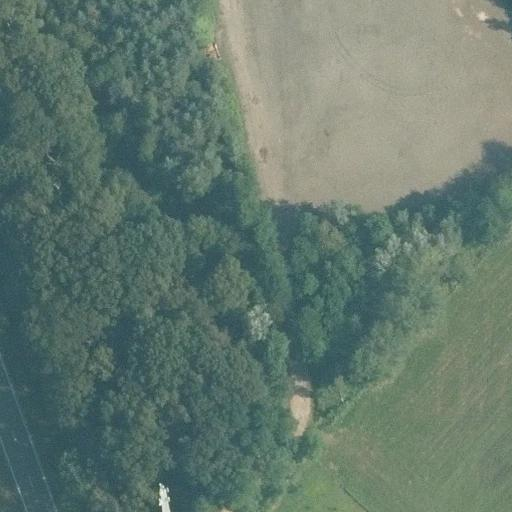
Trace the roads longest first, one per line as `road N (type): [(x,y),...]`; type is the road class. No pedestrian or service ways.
road 1 (track): [(222,511),(296,421),(305,386),(283,239),(228,0)]
road 2 (trunk): [(46,511),(0,376)]
